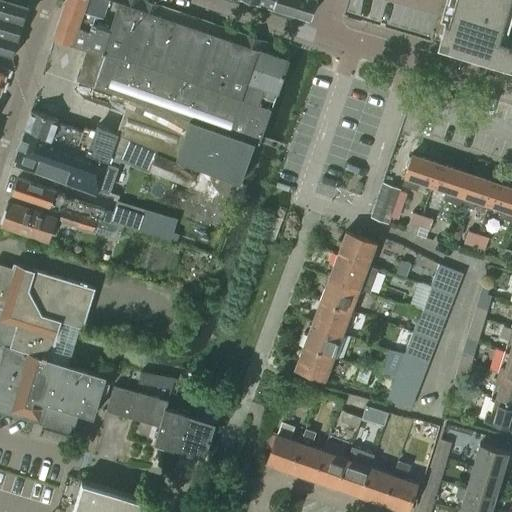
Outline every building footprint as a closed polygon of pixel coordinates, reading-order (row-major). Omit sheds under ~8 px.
[(0,0),(0,51),(13,55),(28,5),(28,4),(20,2),(20,0),(0,0)] [(100,49),(107,29),(117,0),(64,0),(52,36),(84,46),(85,44),(100,49)] [(117,0),(107,29),(100,49),(106,51),(106,50),(238,95),(241,85),(254,46),(119,0),(117,0)] [(268,0),(310,13),(314,0),(268,0)] [(511,0),(454,0),(452,8),(449,6),(445,19),(440,34),(438,43),(511,64),(511,0)] [(128,97),(252,140),(256,141),(268,107),(138,62),(138,63),(106,52),(106,51),(100,49),(85,44),(84,46),(85,47),(75,79),(128,97)] [(241,85),(273,98),(287,57),(259,48),(254,46),(241,85)] [(0,91),(8,67),(0,63),(0,91)] [(436,98),(446,101),(451,86),(441,83),(436,98)] [(273,98),(241,85),(238,95),(270,106),(273,98)] [(238,181),(252,140),(128,97),(116,131),(212,171),(238,181)] [(22,128),(86,151),(94,129),(83,126),(82,130),(56,121),(57,118),(29,108),(22,128)] [(94,129),(86,151),(119,163),(128,138),(95,126),(94,129)] [(86,151),(22,128),(10,162),(28,169),(29,168),(46,174),(54,153),(78,162),(83,164),(81,168),(95,173),(92,184),(109,190),(119,163),(86,151)] [(203,192),(211,172),(130,138),(122,158),(203,192)] [(291,142),(287,154),(296,156),(300,145),(291,142)] [(54,153),(46,174),(107,197),(109,190),(92,184),(95,173),(81,168),(83,164),(78,162),(54,153)] [(433,184),(440,163),(411,153),(404,174),(405,174),(402,184),(416,189),(419,179),(433,184)] [(440,163),(433,184),(446,188),(443,198),(457,203),(467,172),(440,163)] [(488,202),(495,181),(467,172),(457,203),(473,208),(476,198),(488,202)] [(99,219),(102,207),(62,195),(63,191),(15,176),(10,192),(58,208),(58,207),(62,208),(58,220),(92,231),(93,229),(117,238),(121,227),(99,219)] [(370,216),(388,222),(400,187),(382,181),(370,216)] [(511,186),(495,181),(488,202),(502,207),(499,216),(511,220),(511,186)] [(182,218),(215,232),(224,211),(190,198),(182,218)] [(0,220),(0,223),(0,224),(47,239),(54,216),(7,200),(0,220)] [(102,207),(99,219),(176,243),(179,234),(173,232),(177,219),(113,200),(110,210),(102,207)] [(419,226),(423,214),(412,211),(408,223),(419,226)] [(423,214),(419,226),(428,229),(432,217),(423,214)] [(345,229),(336,252),(366,264),(375,241),(345,229)] [(474,244),(478,232),(468,229),(464,241),(474,244)] [(478,232),(474,244),(484,248),(488,236),(478,232)] [(500,260),(511,263),(511,249),(505,247),(500,260)] [(336,252),(328,275),(358,286),(369,290),(377,268),(366,264),(336,252)] [(400,259),(394,274),(405,278),(410,263),(400,259)] [(0,342),(3,344),(0,353),(0,408),(71,430),(77,410),(93,415),(105,374),(67,362),(78,324),(83,325),(95,285),(13,261),(12,266),(0,262),(0,342)] [(430,284),(453,293),(462,271),(438,262),(430,284)] [(319,297),(350,309),(358,286),(328,275),(319,297)] [(421,307),(444,316),(453,293),(430,284),(421,307)] [(479,291),(475,306),(486,310),(491,294),(479,291)] [(311,320),(341,331),(350,309),(319,297),(311,320)] [(486,310),(475,306),(470,322),(482,326),(486,310)] [(412,329),(435,338),(444,316),(421,307),(412,329)] [(303,343),(333,354),(341,331),(311,320),(303,343)] [(466,337),(477,341),(482,326),(470,322),(466,337)] [(504,349),(511,350),(511,325),(511,326),(503,323),(499,335),(508,337),(504,349)] [(403,351),(427,360),(435,338),(412,329),(403,351)] [(477,341),(466,337),(461,353),(473,356),(477,341)] [(333,354),(303,343),(294,366),(324,377),(333,354)] [(511,350),(504,349),(497,372),(511,375),(511,350)] [(427,360),(403,351),(395,374),(418,383),(427,360)] [(473,356),(461,353),(457,368),(468,372),(473,356)] [(371,368),(361,364),(356,378),(366,382),(371,368)] [(463,387),(468,372),(457,368),(452,384),(463,387)] [(140,371),(138,381),(172,387),(173,377),(140,371)] [(491,395),(511,400),(511,375),(497,372),(491,395)] [(386,397),(409,405),(418,383),(395,374),(386,397)] [(113,383),(105,409),(158,425),(153,442),(178,449),(185,424),(188,415),(163,408),(166,399),(113,383)] [(221,404),(225,395),(206,388),(202,397),(221,404)] [(511,400),(491,395),(484,418),(511,426),(511,400)] [(361,416),(344,410),(341,420),(357,425),(361,416)] [(185,424),(178,449),(203,457),(213,422),(188,415),(185,424)] [(382,424),(366,418),(362,427),(379,433),(382,424)] [(267,461),(290,469),(300,441),(289,437),(293,426),(281,422),(277,433),(276,433),(267,461)] [(313,477),(323,449),(311,445),(316,430),(305,426),(300,441),(290,469),(313,477)] [(441,438),(436,454),(446,457),(451,441),(441,438)] [(336,485),(346,457),(336,454),(339,445),(326,440),(323,449),(313,477),(336,485)] [(472,465),(501,474),(508,451),(479,442),(472,465)] [(359,493),(369,465),(355,461),(358,453),(348,450),(346,457),(336,485),(359,493)] [(446,457),(436,454),(429,476),(439,479),(446,457)] [(397,460),(392,474),(383,501),(406,510),(416,482),(405,478),(409,464),(397,460)] [(369,465),(359,493),(383,501),(392,474),(369,465)] [(501,474),(472,465),(469,476),(461,474),(458,485),(494,496),(501,474)] [(429,476),(423,498),(433,501),(439,479),(429,476)] [(140,511),(145,498),(79,478),(69,511),(140,511)] [(489,511),(494,496),(458,485),(455,496),(462,498),(459,509),(467,511),(489,511)] [(429,511),(433,501),(423,498),(418,511),(429,511)]
